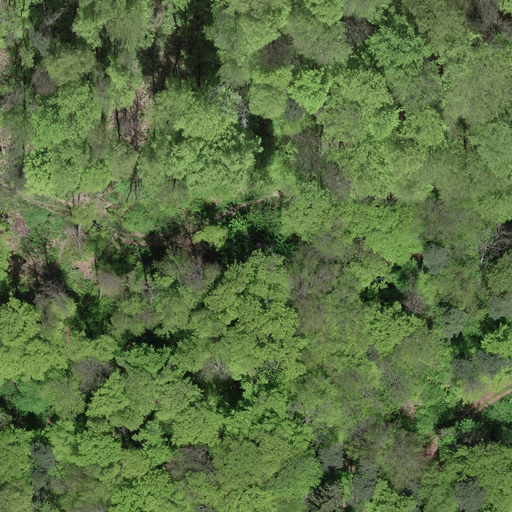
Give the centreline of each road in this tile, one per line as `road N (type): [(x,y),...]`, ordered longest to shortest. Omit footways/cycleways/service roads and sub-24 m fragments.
road 1 (track): [(511,237),(347,271),(270,272),(177,257),(0,175)]
road 2 (track): [(511,2),(381,134),(381,173),(421,201),(511,231)]
